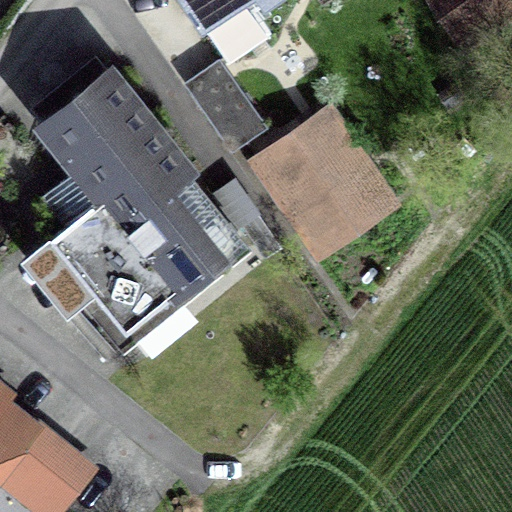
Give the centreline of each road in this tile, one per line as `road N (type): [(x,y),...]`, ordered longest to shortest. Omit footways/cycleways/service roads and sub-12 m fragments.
road 1 (track): [(224,499),(511,167)]
road 2 (residential): [(224,499),(0,309)]
